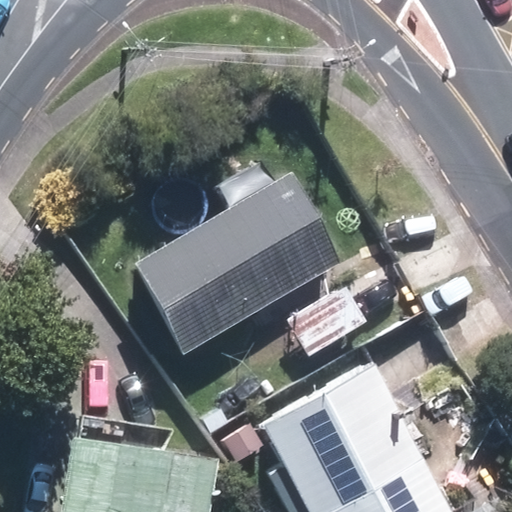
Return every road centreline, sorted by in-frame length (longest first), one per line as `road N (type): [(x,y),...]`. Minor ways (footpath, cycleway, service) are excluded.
road 1 (tertiary): [(475,122),(404,65),(343,0)]
road 2 (tertiary): [(437,0),(475,122)]
